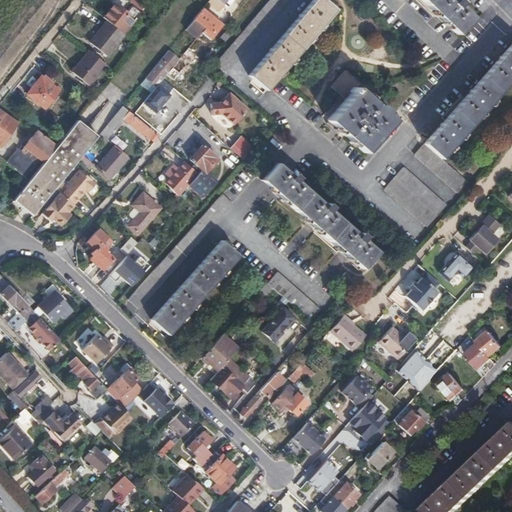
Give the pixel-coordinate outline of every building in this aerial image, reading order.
[(145,5),(139,0),(129,0),(129,1),(138,9),(140,10),(145,5)] [(210,0),(208,2),(218,11),(227,0),(210,0)] [(268,0),(262,8),(214,63),(224,72),(251,41),(285,0),(268,0)] [(267,89),(269,86),(296,54),(327,18),(335,9),(324,0),(313,0),(290,26),(271,49),(249,75),(267,89)] [(423,0),(458,33),(473,18),(459,4),(461,2),(459,0),(423,0)] [(124,34),(129,28),(119,21),(120,20),(125,13),(126,13),(115,3),(103,17),(124,34)] [(203,9),(195,19),(205,28),(202,31),(211,39),(214,34),(212,33),(220,23),(203,9)] [(131,17),(125,13),(120,20),(119,21),(129,28),(133,23),(135,21),(131,17)] [(195,19),(187,29),(197,37),(202,31),(205,28),(195,19)] [(107,21),(90,41),(107,55),(122,35),(107,21)] [(454,110),(415,154),(457,192),(467,182),(442,158),(482,112),(511,80),(511,79),(511,44),(471,90),(454,110)] [(187,49),(179,59),(173,66),(179,72),(185,65),(185,64),(191,58),(190,57),(192,53),(187,49)] [(88,85),(106,64),(89,50),(72,71),(88,85)] [(169,50),(146,78),(156,86),(158,84),(162,79),(169,71),(173,66),(179,59),(169,50)] [(332,114),(327,120),(364,152),(393,119),(386,113),(388,111),(381,105),(379,107),(367,96),(357,87),(360,81),(345,68),(330,85),(346,98),(332,114)] [(169,71),(162,79),(167,83),(173,75),(169,71)] [(41,75),(27,94),(44,108),(59,89),(41,75)] [(158,84),(156,86),(149,94),(134,112),(137,115),(139,112),(142,114),(142,113),(146,109),(155,98),(157,99),(165,90),(158,84)] [(221,103),(211,104),(212,115),(221,114),(234,125),(247,109),(229,94),(221,103)] [(326,120),(344,100),(340,97),(322,116),(326,120)] [(123,106),(100,134),(106,139),(123,119),(131,126),(148,139),(153,132),(142,123),(123,106)] [(201,107),(197,114),(205,119),(209,112),(201,107)] [(0,145),(1,146),(18,123),(0,109),(0,145)] [(146,116),(143,119),(159,133),(165,126),(152,115),(150,117),(147,115),(146,116)] [(29,180),(13,201),(32,216),(45,200),(55,188),(59,183),(61,180),(70,170),(78,160),(82,155),(99,136),(78,119),(65,135),(56,146),(43,163),(29,180)] [(39,160),(43,163),(56,146),(37,131),(21,150),(18,148),(7,162),(25,177),(39,160)] [(153,132),(148,139),(152,143),(158,137),(153,132)] [(235,142),(248,153),(254,147),(241,136),(235,142)] [(230,148),(243,159),(248,153),(235,142),(230,148)] [(203,145),(190,158),(202,169),(198,173),(188,185),(202,197),(216,181),(205,171),(212,163),(214,164),(218,159),(203,145)] [(110,178),(128,158),(114,146),(97,167),(110,178)] [(82,155),(78,160),(88,169),(93,163),(82,155)] [(180,186),(184,189),(188,185),(198,173),(184,161),(178,168),(174,164),(166,173),(169,176),(164,182),(174,191),(180,186)] [(276,162),(262,179),(261,180),(273,190),(282,198),(288,203),(329,239),(362,268),(377,251),(362,238),(364,235),(359,231),(357,234),(328,209),(330,206),(325,202),(323,204),(295,179),(297,177),(292,173),(290,175),(289,174),(276,162)] [(403,167),(385,188),(427,226),(446,205),(403,167)] [(55,188),(60,192),(74,203),(86,188),(88,190),(95,182),(79,169),(67,184),(61,180),(59,183),(55,188)] [(74,203),(60,192),(44,212),(53,220),(54,218),(62,225),(70,215),(67,212),(74,204),(74,203)] [(215,222),(232,203),(222,193),(129,299),(139,308),(161,283),(215,222)] [(134,219),(129,226),(137,233),(159,208),(142,193),(133,205),(135,207),(141,212),(134,219)] [(141,212),(135,207),(130,213),(130,215),(134,219),(141,212)] [(470,240),(478,247),(485,253),(497,240),(490,234),(499,225),(488,215),(479,225),(480,226),(469,239),(470,240)] [(95,248),(92,251),(95,254),(93,256),(105,268),(113,259),(106,251),(109,248),(108,247),(112,242),(100,230),(88,241),(95,248)] [(120,249),(127,255),(137,242),(131,236),(120,249)] [(238,255),(223,242),(221,240),(189,276),(151,319),(168,335),(182,318),(210,288),(238,255)] [(470,240),(465,246),(473,254),(478,247),(470,240)] [(475,270),(459,255),(440,276),(450,284),(458,275),(466,281),(475,270)] [(134,262),(126,256),(109,275),(115,281),(120,275),(132,285),(150,265),(140,256),(134,262)] [(402,284),(397,290),(412,304),(429,285),(426,283),(431,277),(419,267),(415,273),(413,272),(408,277),(402,284)] [(273,288),(283,297),(300,311),(310,321),(311,319),(319,310),(292,285),(277,272),(267,283),(273,288)] [(399,282),(402,284),(408,277),(406,275),(399,282)] [(267,282),(259,291),(265,296),(273,288),(267,283),(267,282)] [(9,326),(13,331),(35,312),(27,304),(26,305),(7,285),(0,291),(0,293),(24,318),(21,320),(19,318),(9,326)] [(55,291),(38,306),(52,321),(68,307),(55,291)] [(260,333),(273,345),(278,339),(276,337),(286,326),(288,328),(295,320),(282,309),(260,333)] [(310,321),(300,311),(297,314),(308,324),(310,321)] [(343,315),(330,330),(352,350),(366,335),(343,315)] [(59,339),(40,317),(28,327),(48,349),(59,339)] [(300,326),(294,332),(296,334),(283,349),(288,354),(308,333),(300,326)] [(398,334),(392,328),(387,334),(379,342),(398,359),(416,340),(409,332),(402,339),(398,334)] [(77,346),(91,360),(108,342),(102,336),(99,339),(97,336),(91,331),(77,346)] [(203,354),(219,369),(229,359),(239,347),(223,332),(203,354)] [(424,344),(428,349),(442,339),(439,334),(424,344)] [(489,360),(477,344),(465,355),(477,370),(489,360)] [(196,348),(189,355),(195,360),(201,352),(196,348)] [(409,381),(424,358),(412,350),(397,373),(409,381)] [(5,353),(0,356),(0,376),(13,391),(27,377),(5,353)] [(97,380),(75,356),(68,362),(73,368),(69,372),(74,377),(78,374),(85,382),(83,383),(89,390),(88,391),(96,399),(102,393),(105,396),(109,393),(106,389),(97,380)] [(219,369),(210,380),(231,398),(240,388),(246,393),(252,386),(240,373),(241,371),(229,359),(219,369)] [(302,362),(289,377),(295,382),(301,375),(307,380),(314,373),(302,362)] [(123,374),(130,367),(127,363),(120,370),(123,374)] [(123,374),(110,386),(120,396),(127,403),(141,389),(135,381),(139,377),(130,367),(123,374)] [(35,372),(14,391),(19,397),(35,382),(40,388),(45,383),(35,372)] [(259,390),(269,399),(285,381),(276,372),(259,390)] [(462,390),(450,375),(437,386),(449,401),(462,390)] [(356,376),(341,392),(355,404),(356,403),(362,408),(372,397),(366,391),(369,388),(356,376)] [(148,385),(137,395),(160,418),(163,414),(172,405),(171,404),(171,403),(164,396),(163,396),(155,388),(153,390),(148,385)] [(128,404),(127,403),(120,396),(110,386),(106,389),(109,393),(119,404),(123,408),(128,404)] [(288,386),(273,403),(280,410),(284,405),(295,414),(306,401),(288,386)] [(12,391),(7,395),(19,409),(24,404),(12,391)] [(255,394),(240,412),(246,418),(261,401),(255,394)] [(36,410),(30,415),(34,419),(53,401),(48,396),(34,408),(36,410)] [(123,408),(119,404),(113,410),(110,412),(108,410),(100,418),(115,435),(133,418),(123,408)] [(406,407),(392,421),(409,436),(422,422),(424,422),(428,417),(417,408),(413,413),(406,407)] [(24,408),(14,417),(20,424),(30,415),(24,408)] [(52,411),(43,420),(62,440),(81,422),(72,412),(62,421),(52,411)] [(181,437),(194,424),(180,412),(168,424),(181,437)] [(307,423),(293,438),(311,454),(328,435),(321,429),(318,433),(307,423)] [(511,424),(422,511),(455,511),(511,456),(511,424)] [(14,428),(0,440),(0,443),(13,458),(29,444),(14,428)] [(192,459),(196,463),(200,467),(211,455),(204,448),(211,440),(203,432),(187,449),(194,457),(192,459)] [(158,454),(162,458),(165,454),(175,444),(171,441),(158,454)] [(381,442),(366,459),(377,469),(391,451),(381,442)] [(94,447),(85,458),(99,471),(109,460),(94,447)] [(220,456),(216,452),(206,462),(210,466),(220,456)] [(34,469),(27,476),(36,485),(53,470),(39,455),(30,464),(34,469)] [(180,455),(173,462),(184,472),(190,465),(180,455)] [(210,466),(206,470),(204,472),(216,482),(211,488),(217,494),(220,494),(233,481),(227,475),(235,468),(221,455),(220,456),(210,466)] [(184,472),(186,474),(193,467),(190,465),(184,472)] [(64,469),(35,496),(41,503),(56,490),(53,487),(68,473),(64,469)] [(172,490),(178,496),(187,504),(201,488),(186,474),(172,490)] [(131,483),(124,477),(112,488),(124,499),(135,487),(131,483)] [(131,483),(135,487),(140,482),(136,478),(131,483)] [(332,498),(344,508),(357,493),(345,482),(332,498)] [(213,510),(218,501),(201,492),(196,501),(213,510)] [(59,510),(60,511),(69,511),(70,511),(81,500),(76,494),(59,510)] [(327,494),(319,503),(321,505),(318,509),(319,511),(318,511),(340,511),(344,508),(332,498),(327,494)] [(163,511),(191,511),(194,510),(187,504),(178,496),(163,511)] [(405,511),(389,497),(374,511),(405,511)] [(249,511),(237,501),(227,511),(249,511)]
